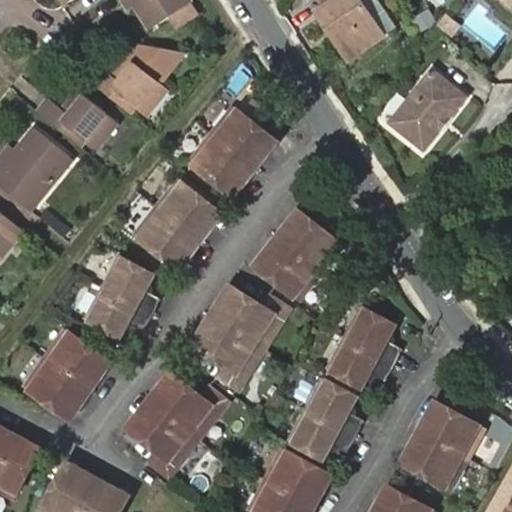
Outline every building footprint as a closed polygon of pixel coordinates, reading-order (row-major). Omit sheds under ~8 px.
[(126,0),(117,0),(125,11),(131,6),(126,0)] [(126,0),(131,6),(147,31),(165,19),(172,30),(194,16),(183,0),(126,0)] [(307,12),(340,59),(377,35),(362,11),(354,0),(312,0),(316,6),(307,12)] [(371,0),(354,0),(362,11),(374,3),(371,0)] [(421,33),(438,22),(430,8),(413,19),(421,33)] [(101,67),(89,80),(130,114),(135,108),(141,101),(150,109),(168,89),(160,82),(183,54),(140,45),(112,77),(101,67)] [(432,68),(386,121),(421,150),(440,129),(436,126),(446,114),(450,117),(467,98),(432,68)] [(50,97),(38,112),(80,145),(85,138),(92,131),(102,139),(118,119),(80,88),(63,108),(50,97)] [(144,116),(150,109),(141,101),(135,108),(144,116)] [(214,130),(258,165),(270,151),(256,140),(266,128),(235,104),(214,130)] [(446,114),(436,126),(440,129),(450,117),(446,114)] [(0,166),(0,185),(32,211),(75,160),(35,128),(16,151),(2,168),(0,166)] [(256,140),(270,151),(280,138),(266,128),(256,140)] [(248,178),(258,165),(214,130),(192,157),(223,182),(234,168),(248,178)] [(96,147),(102,139),(92,131),(85,138),(96,147)] [(10,146),(0,157),(0,166),(2,168),(16,151),(10,146)] [(236,193),(248,178),(234,168),(223,182),(236,193)] [(180,176),(158,203),(203,238),(215,223),(201,213),(211,200),(180,176)] [(224,210),(211,200),(201,213),(215,223),(224,210)] [(203,238),(158,203),(136,231),(168,255),(180,239),(194,250),(203,238)] [(300,226),(312,212),(302,203),(290,217),(300,226)] [(0,248),(18,228),(0,212),(0,248)] [(278,231),(321,267),(344,238),(312,212),(300,226),(290,217),(278,231)] [(298,294),(321,267),(278,231),(265,247),(277,256),(267,269),(276,277),(298,294)] [(180,239),(168,255),(182,266),(194,250),(180,239)] [(255,260),(267,269),(277,256),(265,247),(255,260)] [(102,284),(152,314),(164,296),(147,286),(156,272),(122,251),(102,284)] [(235,282),(224,296),(234,303),(244,289),(235,282)] [(144,328),(152,314),(102,284),(84,315),(118,334),(129,319),(144,328)] [(224,296),(215,309),(266,345),(293,306),(268,289),(260,299),(244,289),(234,303),(224,296)] [(360,303),(342,334),(390,361),(399,346),(383,337),(392,321),(360,303)] [(266,345),(215,309),(203,325),(213,332),(204,345),(220,357),(212,368),(237,386),(266,345)] [(213,332),(203,325),(193,338),(204,345),(213,332)] [(87,364),(97,351),(95,349),(65,326),(41,357),(88,391),(100,374),(87,364)] [(390,361),(342,334),(324,366),(356,383),(364,369),(380,378),(390,361)] [(110,361),(97,351),(87,364),(100,374),(110,361)] [(274,402),(291,364),(273,356),(255,393),(274,402)] [(88,391),(41,357),(21,384),(54,409),(66,393),(79,402),(88,391)] [(166,393),(178,377),(167,369),(155,385),(166,393)] [(143,400),(194,437),(226,396),(203,377),(194,389),(178,377),(166,393),(155,385),(143,400)] [(318,377),(301,407),(350,434),(358,419),(342,410),(350,395),(318,377)] [(66,393),(54,409),(67,419),(79,402),(66,393)] [(436,399),(427,414),(440,422),(449,407),(436,399)] [(165,475),(194,437),(143,400),(133,413),(144,421),(133,434),(149,447),(141,457),(165,475)] [(350,434),(301,407),(283,440),(317,458),(324,444),(340,453),(350,434)] [(427,414),(418,431),(468,457),(484,428),(454,409),(449,407),(440,422),(427,414)] [(123,426),(133,434),(144,421),(133,413),(123,426)] [(1,431),(0,432),(0,497),(7,502),(26,468),(10,460),(20,441),(1,431)] [(468,457),(418,431),(408,447),(421,454),(413,469),(450,490),(468,457)] [(10,460),(26,468),(35,450),(20,441),(10,460)] [(264,470),(273,452),(257,444),(248,461),(264,470)] [(421,454),(408,447),(400,461),(413,469),(421,454)] [(302,484),(310,468),(305,465),(275,448),(273,452),(264,470),(260,478),(311,504),(317,493),(302,484)] [(57,462),(48,479),(63,486),(72,470),(57,462)] [(506,511),(511,502),(511,467),(487,511),(506,511)] [(326,476),(310,468),(302,484),(317,493),(326,476)] [(63,486),(48,479),(45,486),(30,511),(73,511),(89,479),(72,470),(63,486)] [(306,511),(311,504),(260,478),(243,510),(247,511),(306,511)] [(89,479),(73,511),(111,511),(98,505),(107,489),(89,479)] [(389,507),(398,491),(385,484),(376,500),(389,507)] [(98,505),(111,511),(112,511),(121,496),(107,489),(98,505)] [(370,511),(435,511),(436,511),(398,491),(389,507),(376,500),(370,511)]
